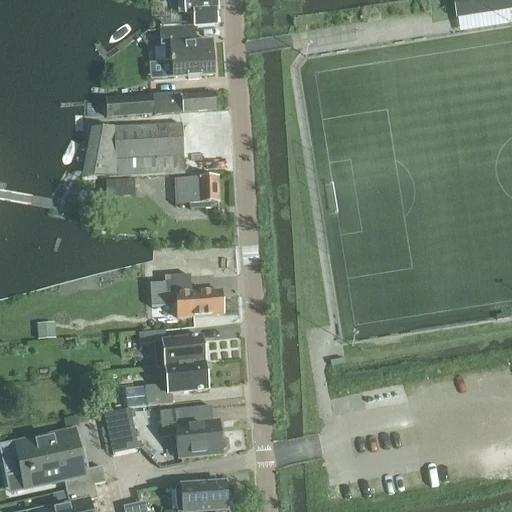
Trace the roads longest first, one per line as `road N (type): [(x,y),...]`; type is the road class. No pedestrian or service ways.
road 1 (tertiary): [(270,511),(231,0)]
road 2 (unknown): [(264,458),(155,470),(120,458)]
